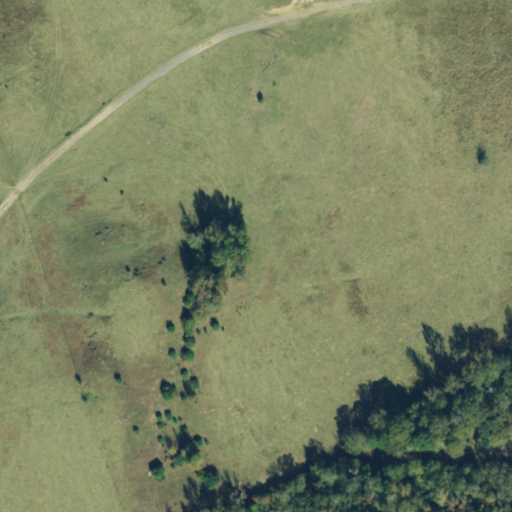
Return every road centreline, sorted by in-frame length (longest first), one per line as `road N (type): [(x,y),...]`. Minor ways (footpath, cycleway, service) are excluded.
road 1 (track): [(0,207),(86,121),(214,34),(343,0)]
road 2 (track): [(53,0),(58,26),(30,175)]
